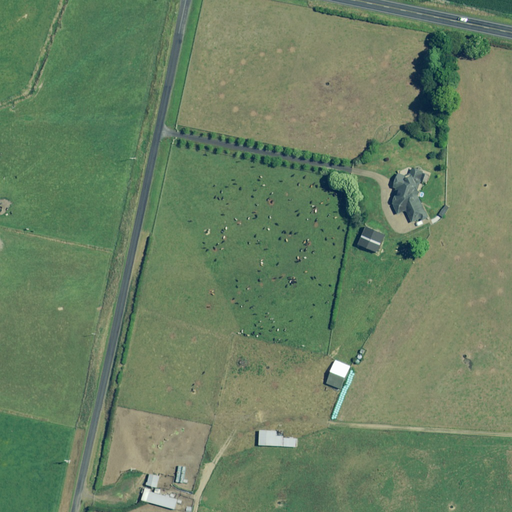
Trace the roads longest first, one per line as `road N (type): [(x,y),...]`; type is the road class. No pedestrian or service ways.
road 1 (unclassified): [(186,0),(74,511)]
road 2 (secondary): [(352,0),(511,32)]
